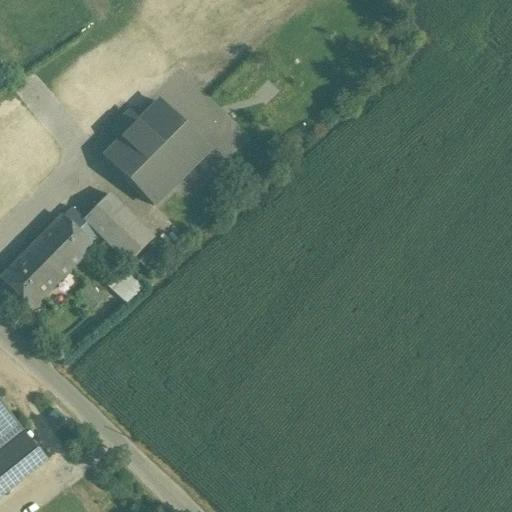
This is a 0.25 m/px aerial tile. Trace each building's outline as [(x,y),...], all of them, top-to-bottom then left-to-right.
[(207,152),(159,104),(105,158),(154,206),(207,152)] [(108,195),(83,221),(71,209),(62,218),(92,248),(101,239),(127,266),(153,240),(108,195)] [(62,218),(25,255),(42,272),(46,267),(53,274),(64,263),(70,270),(92,248),(62,218)] [(42,272),(25,255),(0,280),(30,310),(70,270),(64,263),(53,274),(46,267),(42,272)] [(144,290),(133,274),(114,287),(124,303),(144,290)] [(0,404),(0,449),(22,432),(0,404)] [(22,432),(0,449),(0,498),(45,462),(22,432)]
